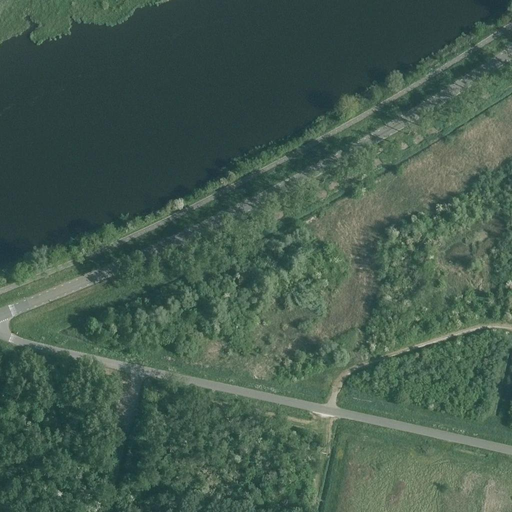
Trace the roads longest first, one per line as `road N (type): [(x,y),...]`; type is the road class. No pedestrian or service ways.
road 1 (tertiary): [(511,52),(246,206),(0,314)]
road 2 (unclassified): [(511,452),(0,334)]
road 3 (track): [(338,383),(354,368),(465,331),(511,329)]
road 4 (track): [(136,384),(107,511)]
